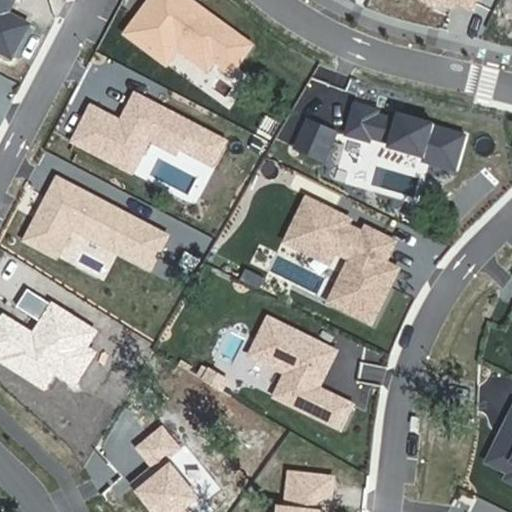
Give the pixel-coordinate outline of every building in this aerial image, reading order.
[(31,26),(10,15),(7,14),(13,0),(0,0),(0,51),(14,59),(31,26)] [(13,0),(7,14),(10,15),(17,0),(13,0)] [(254,46),(198,5),(195,9),(183,0),(182,0),(153,0),(128,35),(168,66),(180,50),(209,73),(218,61),(234,73),(254,46)] [(198,5),(191,0),(182,0),(183,0),(195,9),(198,5)] [(473,11),(479,0),(424,0),(432,4),(434,0),(436,0),(453,9),(456,3),(473,11)] [(75,142),(118,165),(127,148),(142,156),(152,138),(180,152),(182,148),(215,165),(227,142),(137,95),(128,110),(132,112),(125,125),(121,122),(93,108),(75,142)] [(402,115),(401,119),(372,111),(373,108),(357,103),(348,137),(372,144),(373,140),(393,146),(392,149),(426,159),(425,163),(457,172),(468,136),(436,126),(437,124),(402,115)] [(128,110),(121,122),(125,125),(132,112),(128,110)] [(258,131),(271,138),(280,124),(267,116),(258,131)] [(310,121),(298,149),(325,161),(338,133),(310,121)] [(133,173),(142,156),(127,148),(118,165),(133,173)] [(171,238),(62,180),(30,241),(57,255),(72,226),(156,269),(171,238)] [(286,242),(306,252),(313,240),(336,252),(353,261),(331,303),(372,324),(391,289),(386,286),(396,268),(388,264),(398,246),(370,231),(367,235),(350,227),(353,222),(308,199),(286,242)] [(424,216),(411,209),(406,218),(419,225),(424,216)] [(330,264),(336,252),(313,240),(306,252),(330,264)] [(400,270),(396,268),(386,286),(391,289),(400,270)] [(266,278),(248,269),(242,281),(260,290),(266,278)] [(97,354),(88,349),(98,333),(29,290),(18,308),(44,323),(35,336),(6,318),(0,326),(0,355),(5,358),(4,362),(47,389),(58,372),(77,385),(97,354)] [(335,351),(267,317),(248,355),(285,373),(273,397),(304,412),(340,431),(354,404),(318,386),(335,351)] [(197,375),(202,378),(207,369),(202,366),(197,375)] [(207,369),(202,378),(222,390),(227,380),(207,369)] [(511,422),(507,432),(510,433),(507,439),(504,437),(490,464),(511,475),(511,422)] [(165,429),(139,449),(154,468),(134,484),(155,511),(187,511),(186,511),(201,499),(170,459),(182,449),(165,429)] [(331,511),(335,479),(292,474),(287,510),(282,510),(281,511),(331,511)]
